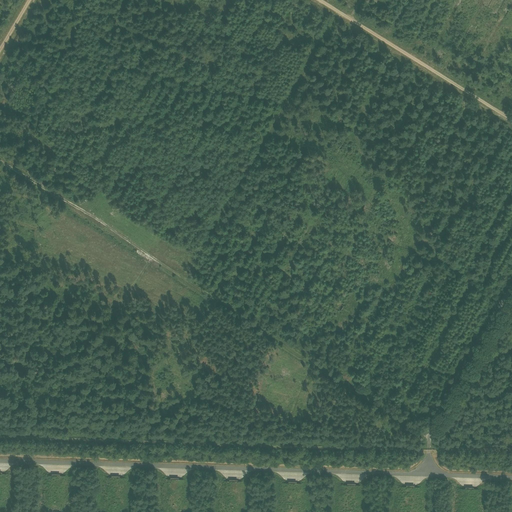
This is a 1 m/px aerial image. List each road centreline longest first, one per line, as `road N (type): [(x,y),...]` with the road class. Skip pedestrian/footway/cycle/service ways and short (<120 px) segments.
road 1 (track): [(428,441),(0,427)]
road 2 (track): [(319,0),(511,119)]
